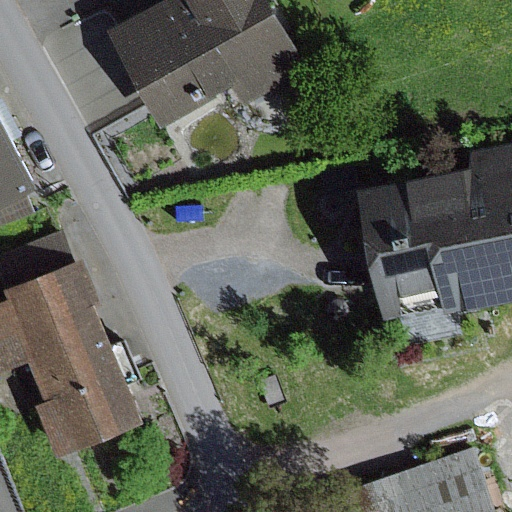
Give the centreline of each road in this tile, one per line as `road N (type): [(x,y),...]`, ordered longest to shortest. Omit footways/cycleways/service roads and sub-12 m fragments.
road 1 (residential): [(0,19),(210,442),(214,511)]
road 2 (track): [(213,489),(312,468),(511,378)]
